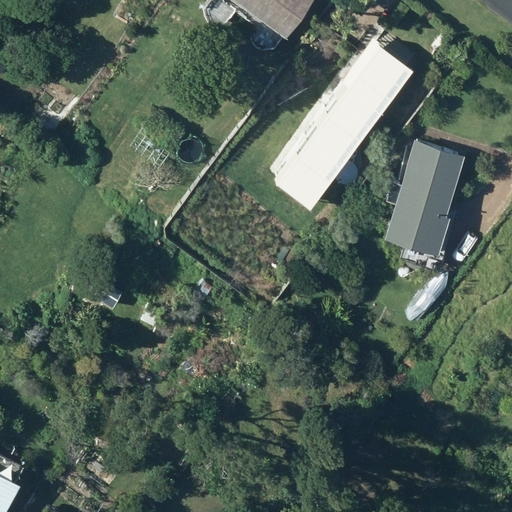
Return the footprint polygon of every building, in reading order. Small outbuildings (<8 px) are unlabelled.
[(256,0),(285,20),(299,0),(256,0)] [(431,46),(376,6),(372,12),(362,5),(348,24),(353,28),(334,54),(350,66),(348,68),(373,86),(393,57),(413,72),(431,46)] [(295,56),(267,90),(282,103),(310,69),(295,56)] [(376,93),(356,79),(343,96),(363,110),(376,93)] [(67,116),(53,103),(35,123),(49,136),(67,116)] [(185,122),(154,103),(143,121),(174,140),(185,122)] [(137,123),(124,138),(159,168),(172,152),(137,123)] [(446,200),(464,142),(415,127),(401,170),(391,167),(386,183),(396,186),(385,220),(440,237),(451,202),(446,200)] [(511,180),(496,168),(471,202),(488,214),(511,183),(511,180)] [(462,230),(451,243),(462,252),(474,241),(462,230)] [(0,508),(20,467),(0,456),(0,508)]
